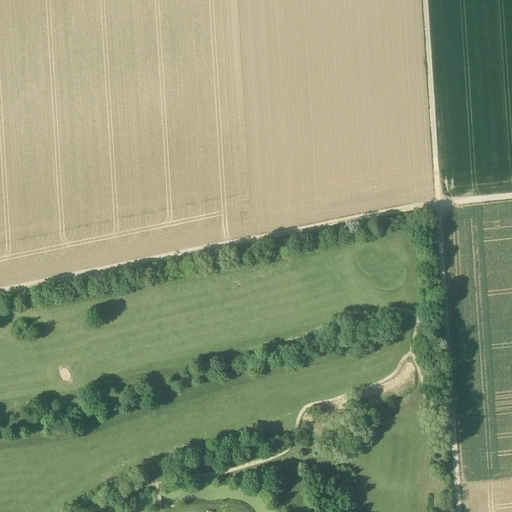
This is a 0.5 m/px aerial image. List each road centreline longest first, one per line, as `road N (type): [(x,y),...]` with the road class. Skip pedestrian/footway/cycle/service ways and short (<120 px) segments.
road 1 (track): [(441,205),(0,299)]
road 2 (track): [(461,511),(441,205)]
road 3 (track): [(441,205),(429,0)]
